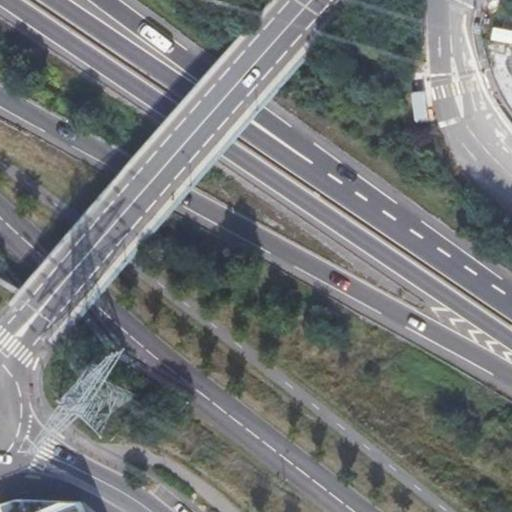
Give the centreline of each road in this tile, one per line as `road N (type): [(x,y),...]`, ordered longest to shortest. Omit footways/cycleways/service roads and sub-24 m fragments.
road 1 (motorway): [(0,4),(511,346)]
road 2 (motorway): [(0,91),(511,376)]
road 3 (motorway): [(495,297),(49,0)]
road 4 (motorway): [(495,297),(437,241),(104,0)]
road 5 (tertiary): [(308,9),(0,364)]
road 6 (secondary): [(2,436),(143,511)]
